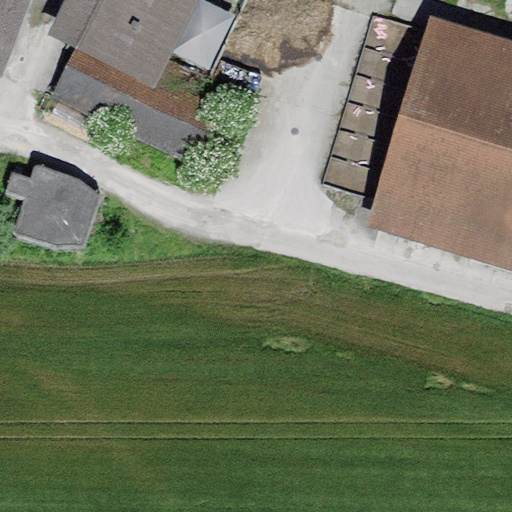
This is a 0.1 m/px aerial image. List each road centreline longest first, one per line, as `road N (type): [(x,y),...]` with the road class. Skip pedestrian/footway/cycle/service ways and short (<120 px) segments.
road 1 (track): [(0,123),(11,121),(244,232),(511,302)]
road 2 (track): [(68,0),(11,121)]
